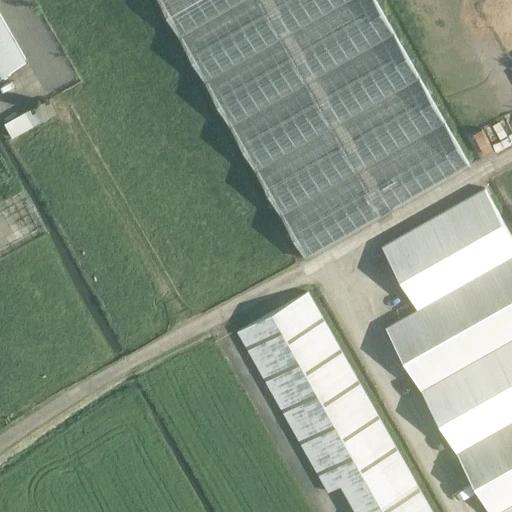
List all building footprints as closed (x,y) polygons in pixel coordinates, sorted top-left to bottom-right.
[(162,0),(303,259),(470,164),(376,0),(162,0)] [(0,74),(26,60),(0,14),(0,74)] [(48,117),(40,103),(25,111),(24,110),(3,122),(12,137),(48,117)] [(511,511),(511,236),(484,187),(382,245),(416,309),(386,326),(491,511),(511,511)] [(432,511),(307,291),(306,292),(238,331),(329,490),(345,481),(361,511),(432,511)]
